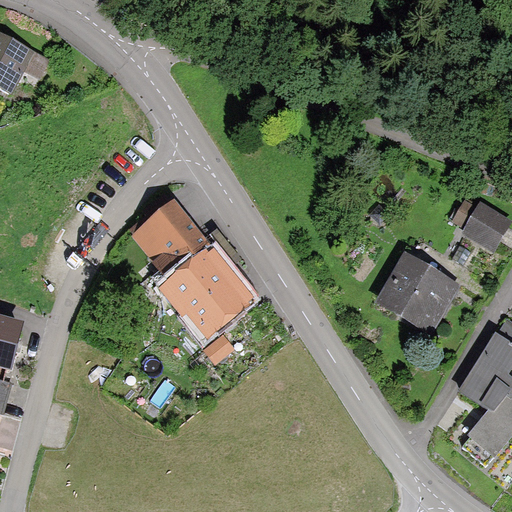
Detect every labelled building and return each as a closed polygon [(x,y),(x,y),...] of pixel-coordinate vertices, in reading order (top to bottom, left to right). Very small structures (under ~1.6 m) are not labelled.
[(32,60),(0,44),(0,100),(10,106),(32,60)] [(511,225),(482,208),(467,235),(495,252),(511,225)] [(174,210),(137,239),(175,286),(171,290),(208,336),(249,303),(174,210)] [(458,289),(409,261),(383,306),(432,334),(458,289)] [(16,327),(0,323),(0,370),(5,371),(16,327)] [(233,351),(224,340),(209,354),(217,364),(233,351)] [(511,379),(511,355),(491,342),(446,412),(478,432),(463,454),(494,474),(511,446),(511,424),(504,419),(511,405),(511,402),(502,396),(511,379)]
